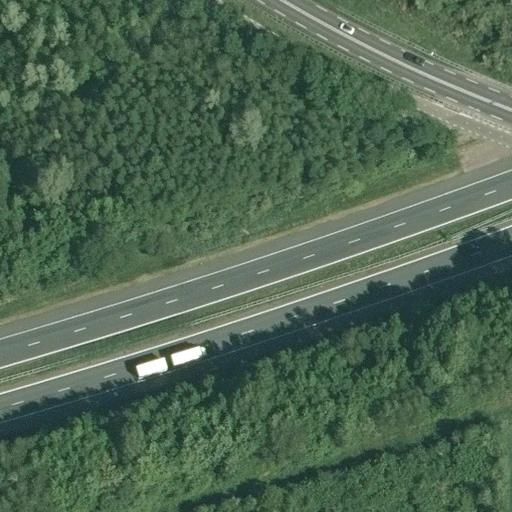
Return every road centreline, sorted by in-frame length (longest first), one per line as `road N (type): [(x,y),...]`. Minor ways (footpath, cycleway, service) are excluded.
road 1 (motorway): [(511,185),(0,353)]
road 2 (motorway): [(0,408),(511,241)]
road 3 (secondary): [(511,110),(279,0)]
